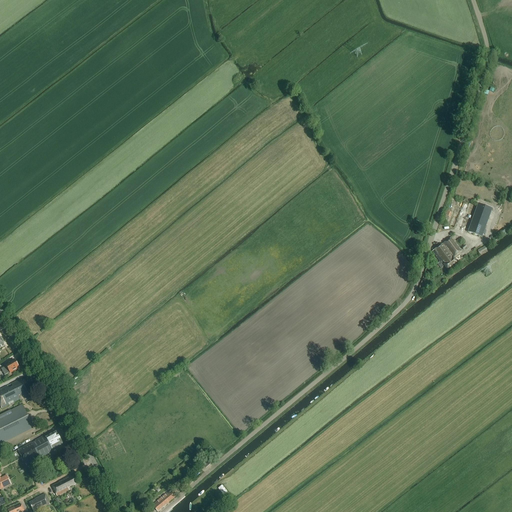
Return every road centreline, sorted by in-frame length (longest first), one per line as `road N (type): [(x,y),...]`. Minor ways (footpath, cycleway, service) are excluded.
road 1 (unclassified): [(162,511),(412,293),(487,60),(473,0)]
road 2 (tertiary): [(119,511),(0,303)]
